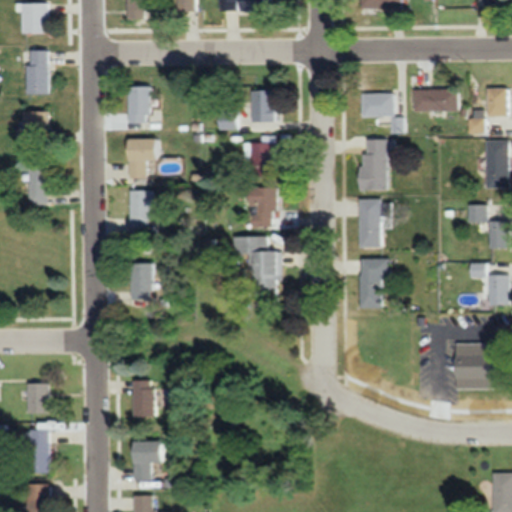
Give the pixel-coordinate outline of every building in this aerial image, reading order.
[(152,0),(131,0),(132,16),(153,16),(152,0)] [(200,11),(199,0),(180,0),(181,11),(200,11)] [(223,0),(223,10),(241,10),(240,0),(223,0)] [(275,11),(275,0),(242,0),(243,11),(275,11)] [(403,9),(403,0),(362,0),(362,9),(403,9)] [(485,0),(486,8),(507,8),(506,0),(485,0)] [(52,3),(25,3),(25,33),(52,33),(52,3)] [(52,50),(31,50),(31,93),(52,93),(52,50)] [(133,87),(133,122),(154,122),(154,87),(133,87)] [(491,116),(510,116),(510,88),(491,88),(491,116)] [(417,89),(417,111),(461,111),(461,89),(417,89)] [(255,121),(280,121),(280,90),(255,90),(255,121)] [(397,93),(365,94),(365,117),(395,116),(395,133),(405,133),(405,119),(398,119),(397,93)] [(242,129),(242,110),(223,110),(223,129),(242,129)] [(53,111),(26,111),(26,142),(53,142),(53,111)] [(280,135),(263,135),(263,142),(252,142),(252,177),(280,177),(280,135)] [(134,138),(134,177),(151,177),(151,159),(162,159),(162,138),(134,138)] [(391,190),(391,139),(366,139),(366,190),(391,190)] [(488,141),(488,188),(511,188),(511,141),(488,141)] [(33,205),(54,205),(54,161),(33,161),(33,205)] [(281,186),(254,186),(254,226),(281,226),(281,186)] [(134,190),(134,226),(154,226),(154,217),(165,217),(165,200),(155,200),(155,190),(134,190)] [(362,200),(362,249),(384,249),(384,218),(392,218),(392,200),(362,200)] [(471,221),(490,221),(490,204),(471,204),(471,221)] [(511,220),(493,220),(493,247),(511,247),(511,220)] [(239,236),(239,253),(255,253),(256,295),(286,294),(285,249),(273,250),(273,235),(239,236)] [(364,258),(364,307),(384,308),(384,279),(393,280),(393,258),(364,258)] [(135,299),(156,299),(156,262),(135,262),(135,299)] [(488,262),(474,262),(474,276),(488,276),(488,262)] [(511,274),(491,274),(491,304),(511,304),(511,274)] [(458,343),(458,381),(510,382),(510,343),(458,343)] [(136,380),(136,417),(157,417),(157,380),(136,380)] [(52,412),(52,383),(31,383),(31,412),(52,412)] [(35,429),(35,473),(53,473),(53,429),(35,429)] [(137,440),(137,480),(155,480),(155,461),(165,461),(165,440),(137,440)] [(511,511),(511,471),(497,472),(496,511),(511,511)] [(53,511),(53,484),(32,484),(31,511),(53,511)] [(138,511),(173,511),(157,511),(157,495),(138,495),(138,511)]
